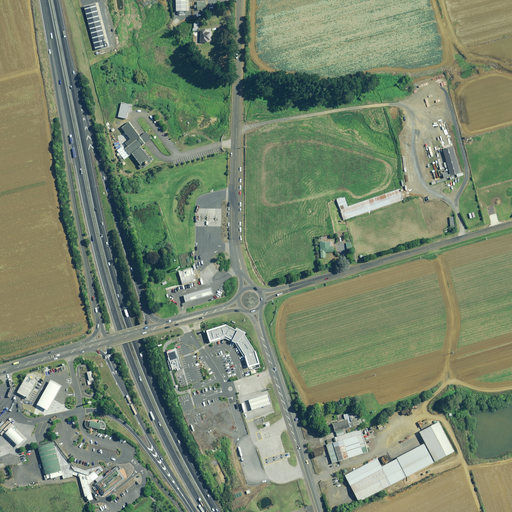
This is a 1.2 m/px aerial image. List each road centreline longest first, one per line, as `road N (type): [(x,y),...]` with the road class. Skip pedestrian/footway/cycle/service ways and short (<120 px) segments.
road 1 (motorway): [(204,511),(164,440),(107,293),(47,11)]
road 2 (motorway): [(69,69),(128,325),(215,511)]
road 3 (motorway): [(96,312),(66,170),(47,11)]
road 4 (motorway): [(69,69),(145,309)]
road 5 (secondary): [(235,249),(240,0)]
road 6 (tertiary): [(311,281),(511,223)]
road 7 (primary): [(264,344),(317,511)]
road 8 (motorway): [(184,498),(109,360)]
road 9 (motorway): [(184,498),(126,426),(79,411)]
